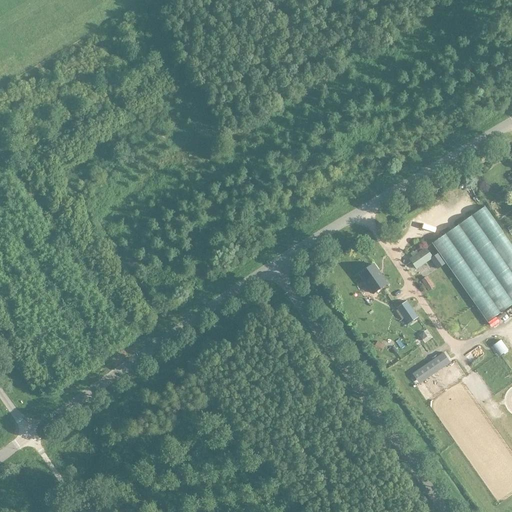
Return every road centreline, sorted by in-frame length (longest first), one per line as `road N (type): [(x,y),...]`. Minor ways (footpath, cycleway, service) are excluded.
road 1 (unclassified): [(273,267),(448,511)]
road 2 (unclassified): [(29,436),(273,267)]
road 3 (unclassified): [(273,267),(511,123)]
